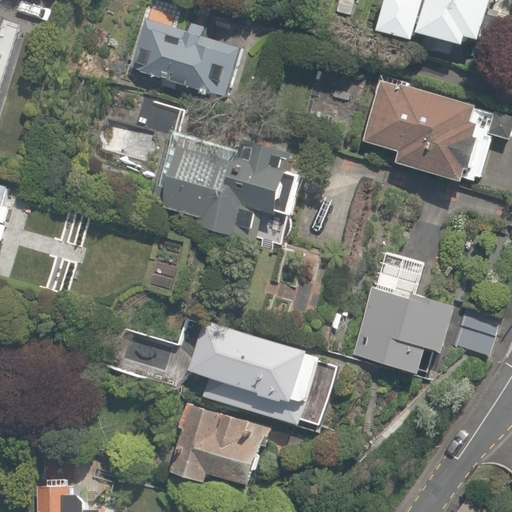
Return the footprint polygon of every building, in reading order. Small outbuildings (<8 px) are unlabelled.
[(414,0),(392,0),(386,33),(492,54),(502,0),(427,0),(427,2),(414,0)] [(148,21),(128,75),(223,109),(242,55),(148,21)] [(0,115),(24,33),(0,25),(0,115)] [(383,87),(366,146),(403,157),(398,177),(485,201),(507,122),(383,87)] [(198,219),(195,232),(255,246),(258,234),(288,242),(308,161),(182,130),(162,210),(198,219)] [(0,242),(15,196),(0,191),(0,242)] [(430,272),(384,258),(353,359),(431,383),(438,361),(464,369),(470,352),(497,360),(506,328),(421,302),(430,272)] [(209,320),(188,376),(304,418),(324,363),(209,320)] [(189,408),(170,476),(213,488),(215,480),(256,491),(273,432),(189,408)] [(79,511),(79,487),(42,487),(41,511),(79,511)] [(491,511),(468,495),(456,511),(491,511)]
